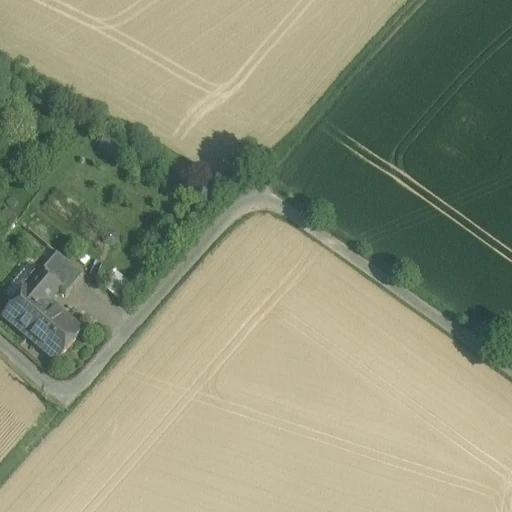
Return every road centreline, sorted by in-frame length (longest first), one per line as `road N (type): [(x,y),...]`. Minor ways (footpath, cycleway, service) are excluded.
road 1 (unclassified): [(511,372),(252,188),(72,395),(0,336)]
road 2 (track): [(419,0),(252,188)]
